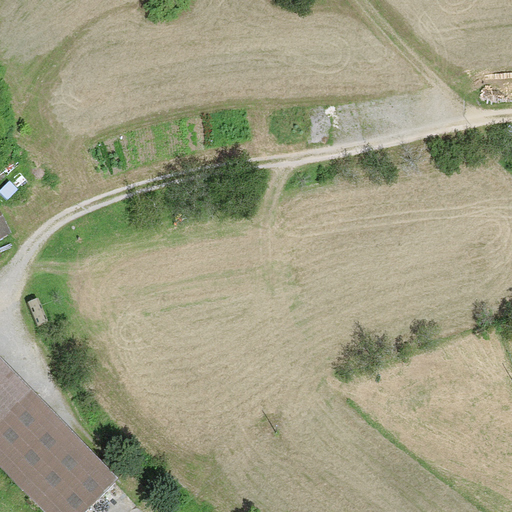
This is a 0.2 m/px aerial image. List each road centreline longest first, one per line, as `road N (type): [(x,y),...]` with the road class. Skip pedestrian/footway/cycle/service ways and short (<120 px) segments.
road 1 (track): [(511,121),(188,175),(46,230),(13,269),(0,328),(75,437)]
road 2 (track): [(473,124),(362,0)]
